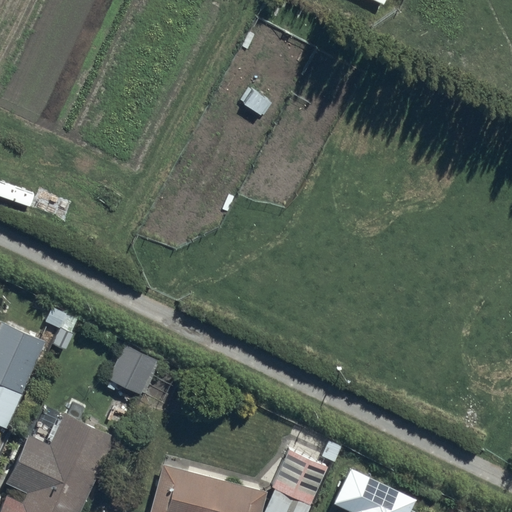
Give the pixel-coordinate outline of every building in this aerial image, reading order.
[(75,314),(49,303),(42,319),(56,325),(46,347),(58,352),(75,314)] [(0,416),(6,419),(44,328),(0,309),(0,416)] [(0,511),(69,511),(111,427),(80,412),(84,403),(71,397),(66,407),(60,404),(46,433),(26,423),(1,474),(23,484),(20,492),(4,484),(0,492),(0,511)] [(326,434),(319,449),(334,455),(340,440),(326,434)] [(260,511),(301,511),(322,462),(284,446),(269,482),(273,483),(260,511)] [(258,511),(265,485),(158,458),(144,511),(258,511)] [(404,511),(414,491),(347,461),(331,497),(348,504),(344,511),(404,511)]
